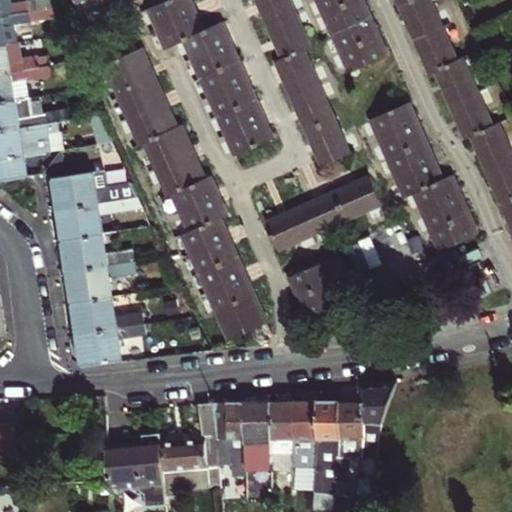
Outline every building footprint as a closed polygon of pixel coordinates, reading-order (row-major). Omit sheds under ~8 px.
[(9,0),(0,0),(0,15),(44,8),(43,0),(21,0),(10,2),(9,0)] [(75,0),(81,12),(108,0),(75,0)] [(160,0),(161,2),(148,8),(165,46),(183,38),(234,154),(270,138),(218,22),(201,30),(194,14),(191,7),(187,0),(160,0)] [(346,152),(331,117),(315,83),(300,50),(307,46),(287,0),(256,0),(260,9),(264,8),(276,36),(272,37),(282,57),(275,60),(284,81),(288,79),(300,107),(296,109),(314,150),(318,148),(324,162),(346,152)] [(385,53),(377,36),(360,0),(316,0),(348,71),(385,53)] [(396,0),(407,24),(411,22),(423,50),(420,52),(429,72),(434,69),(443,90),(447,88),(459,114),(455,116),(464,138),(469,135),(478,155),(481,154),(494,183),(491,184),(509,224),(511,223),(511,160),(495,123),(490,125),(460,58),(454,60),(427,0),(396,0)] [(44,8),(0,15),(0,43),(17,41),(15,24),(57,17),(52,7),(44,8)] [(493,32),(487,20),(476,26),(484,42),(491,38),(489,34),(493,32)] [(20,58),(17,41),(0,43),(0,74),(42,67),(40,55),(20,58)] [(139,144),(143,142),(166,195),(171,192),(188,230),(181,234),(215,311),(252,294),(218,218),(225,215),(208,177),(204,178),(195,159),(190,161),(183,146),(187,143),(180,125),(175,128),(167,109),(162,112),(154,95),(160,92),(152,75),(147,77),(142,68),(147,66),(138,47),(103,63),(139,144)] [(43,76),(42,67),(0,74),(0,101),(16,98),(13,81),(43,76)] [(30,100),(29,96),(16,98),(0,101),(0,129),(68,119),(67,107),(41,111),(39,98),(30,100)] [(441,180),(423,140),(414,120),(406,102),(369,118),(404,196),(413,192),(438,249),(476,233),(450,175),(441,180)] [(68,119),(0,129),(0,178),(28,174),(25,155),(50,151),(48,134),(60,132),(105,124),(100,114),(68,119)] [(48,134),(50,151),(60,150),(63,149),(60,132),(48,134)] [(98,203),(108,201),(107,189),(103,169),(100,170),(93,170),(98,203)] [(52,176),(57,209),(98,203),(93,170),(64,175),(52,176)] [(277,248),(345,218),(379,202),(369,179),(354,186),(352,182),(312,201),(314,205),(287,217),(285,213),(265,222),(277,248)] [(107,189),(108,201),(137,197),(134,190),(134,185),(107,189)] [(98,203),(57,209),(62,241),(103,234),(100,213),(137,208),(137,197),(108,201),(98,203)] [(62,241),(67,271),(133,261),(131,249),(106,254),(103,234),(62,241)] [(288,275),(297,296),(306,315),(341,300),(324,259),(288,275)] [(72,301),(112,295),(109,276),(135,272),(133,261),(67,271),(72,301)] [(264,323),(252,294),(215,311),(228,339),(264,323)] [(116,316),(112,295),(72,301),(77,334),(143,323),(142,312),(116,316)] [(143,323),(77,334),(81,363),(122,357),(119,338),(145,334),(143,323)] [(362,422),(381,422),(395,382),(361,384),(362,399),(362,422)] [(339,438),(362,437),(362,422),(362,399),(338,400),(339,438)] [(290,470),(291,453),(293,400),(270,401),(270,468),(270,469),(290,470)] [(313,449),(315,400),(293,400),(291,453),(313,453),(313,449)] [(338,400),(315,400),(313,449),(333,450),(339,450),(339,438),(338,400)] [(160,446),(162,467),(217,462),(211,401),(198,403),(203,442),(160,446)] [(217,462),(244,462),(242,401),(211,401),(217,462)] [(270,468),(270,401),(242,401),(244,462),(244,469),(270,468)] [(0,422),(0,437),(14,436),(14,423),(0,422)] [(108,448),(110,489),(135,487),(143,493),(145,508),(166,506),(164,486),(162,467),(160,446),(158,434),(142,436),(142,444),(108,448)] [(0,450),(15,449),(14,436),(0,437),(0,450)] [(313,453),(310,511),(322,511),(325,481),(331,480),(333,450),(313,449),(313,453)] [(362,473),(372,473),(374,458),(363,458),(362,473)] [(162,467),(164,486),(218,481),(217,462),(162,467)]
